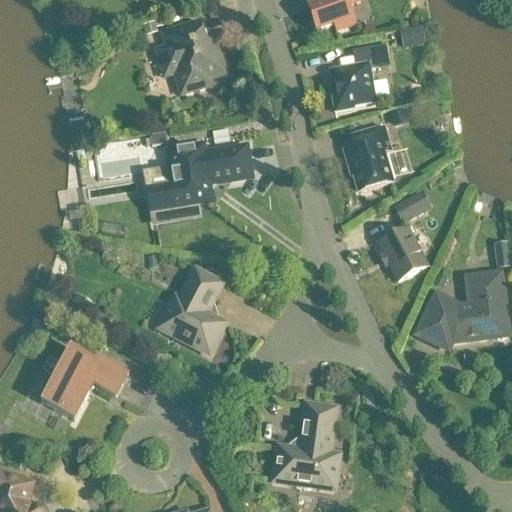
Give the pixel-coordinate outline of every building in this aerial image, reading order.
[(308,13),(316,37),(353,25),(348,11),(362,6),(359,0),(316,0),(320,9),(308,13)] [(209,61),(199,28),(162,39),(167,53),(156,56),(162,76),(173,73),(181,101),(212,92),(209,85),(226,80),(219,58),(209,61)] [(400,35),(403,54),(425,50),(422,31),(400,35)] [(335,118),(354,115),(354,113),(376,109),(370,76),(390,72),(386,51),(352,57),(355,72),(329,76),(334,100),(332,100),(335,118)] [(409,128),(405,115),(390,119),(394,132),(409,128)] [(360,198),(391,189),(390,185),(396,183),(391,168),(386,170),(382,158),(391,155),(384,132),(355,140),(358,152),(344,156),(351,182),(355,181),(360,198)] [(245,154),(203,161),(202,152),(168,158),(171,177),(148,181),(156,228),(197,221),(195,209),(211,207),(209,196),(215,189),(250,183),(245,154)] [(431,215),(422,198),(393,213),(402,230),(431,215)] [(396,284),(398,287),(426,273),(425,269),(426,268),(422,259),(420,260),(413,247),(415,246),(410,237),(408,238),(407,235),(378,250),(392,275),(391,277),(394,283),(396,284)] [(496,271),(511,270),(509,245),(494,246),(496,271)] [(160,334),(209,360),(224,330),(213,324),(209,312),(221,290),(195,277),(180,306),(175,304),(160,334)] [(500,280),(483,282),(467,284),(470,312),(460,313),(436,302),(417,341),(443,353),(447,345),(454,348),(492,343),(497,345),(502,345),(507,341),(508,341),(508,340),(510,335),(509,330),(506,325),(500,280)] [(41,409),(74,427),(89,398),(84,395),(88,388),(116,403),(128,378),(100,363),(98,368),(70,354),(41,409)] [(329,461),(335,416),(306,411),(301,448),(291,455),(279,454),(274,487),(296,490),(296,493),(311,496),(312,492),(333,496),(338,462),(329,461)] [(0,511),(29,511),(27,508),(33,489),(22,486),(23,484),(0,477),(0,511)]
